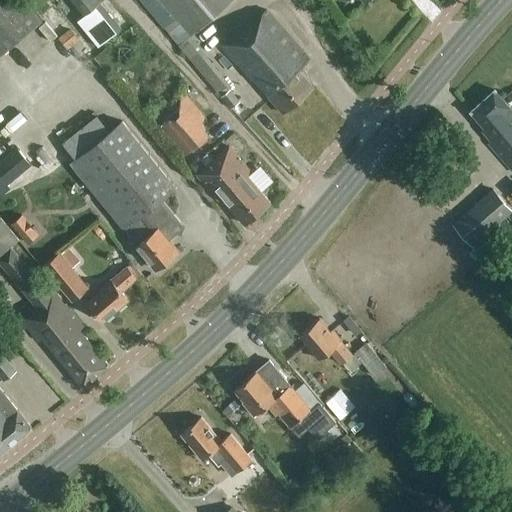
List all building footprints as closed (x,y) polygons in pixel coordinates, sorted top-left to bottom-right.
[(0,0),(0,54),(43,19),(26,0),(0,0)] [(70,0),(84,16),(100,3),(97,0),(70,0)] [(140,0),(179,46),(192,34),(194,36),(234,0),(140,0)] [(281,115),(284,111),(313,86),(299,70),(298,68),(310,58),(269,10),(257,20),(255,18),(225,44),(222,46),(281,115)] [(78,39),(69,29),(58,38),(67,49),(78,39)] [(229,89),(220,96),(222,98),(231,108),(240,101),(230,90),(229,89)] [(489,145),(508,166),(511,170),(511,113),(508,109),(509,107),(495,91),(471,111),(496,139),(489,145)] [(183,154),(207,135),(200,127),(205,123),(181,93),(152,116),(183,154)] [(123,123),(114,131),(79,159),(71,166),(133,240),(129,243),(133,248),(136,250),(144,259),(148,259),(158,271),(180,253),(170,242),(186,229),(163,201),(178,189),(123,123)] [(216,162),(258,214),(269,205),(251,178),(256,174),(233,148),(216,162)] [(246,225),(258,214),(216,162),(201,175),(220,202),(224,200),(246,225)] [(511,210),(493,189),(454,224),(472,245),(511,210)] [(61,253),(68,262),(68,261),(75,255),(69,247),(61,253)] [(0,260),(0,261),(29,299),(35,306),(20,318),(38,342),(43,339),(81,386),(108,365),(79,327),(82,324),(55,290),(49,295),(43,288),(12,251),(0,260)] [(42,266),(71,301),(88,287),(60,252),(42,266)] [(103,323),(131,300),(124,291),(139,280),(129,266),(102,288),(104,291),(89,304),(103,323)] [(342,365),(353,356),(333,330),(331,332),(320,319),(299,336),(319,360),(329,351),(342,365)] [(357,351),(377,376),(390,366),(370,341),(357,351)] [(0,376),(3,380),(15,370),(0,351),(0,376)] [(271,360),(234,391),(255,416),(267,406),(275,414),(278,412),(291,426),(299,436),(307,429),(308,428),(316,438),(321,434),(322,433),(333,424),(334,423),(336,422),(303,382),(295,389),(271,360)] [(0,454),(32,429),(0,389),(0,454)] [(223,442),(203,417),(184,433),(205,459),(212,454),(230,476),(253,459),(233,434),(223,442)]
